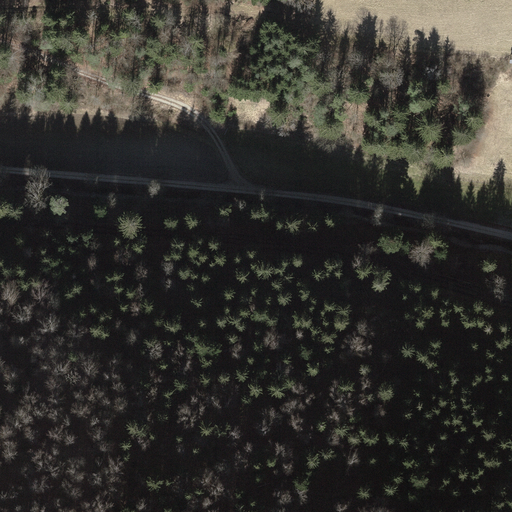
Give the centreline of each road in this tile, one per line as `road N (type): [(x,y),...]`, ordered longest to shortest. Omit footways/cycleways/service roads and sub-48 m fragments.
road 1 (track): [(511,304),(304,246),(0,220)]
road 2 (track): [(511,236),(372,201),(0,170)]
road 3 (track): [(243,188),(194,112),(0,36)]
